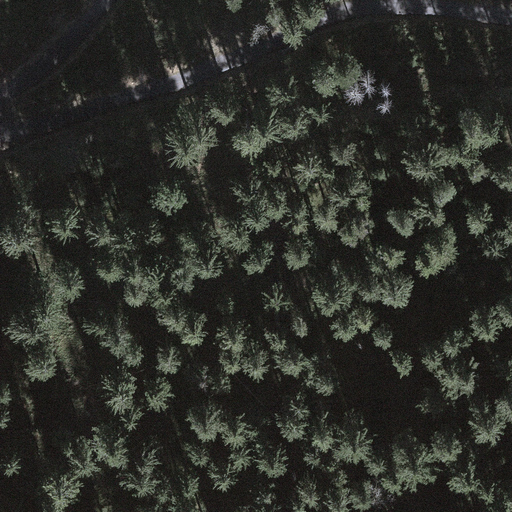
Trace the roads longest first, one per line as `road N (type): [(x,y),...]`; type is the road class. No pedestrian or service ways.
road 1 (track): [(0,139),(172,83),(287,29),(433,9),(511,14)]
road 2 (track): [(92,0),(0,87)]
